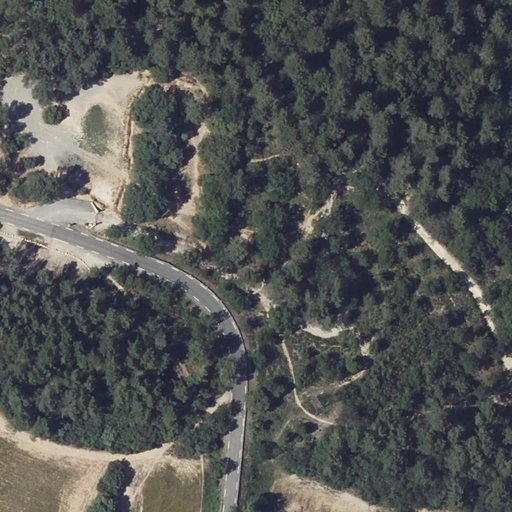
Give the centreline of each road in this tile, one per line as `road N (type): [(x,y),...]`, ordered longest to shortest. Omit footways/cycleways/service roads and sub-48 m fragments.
road 1 (track): [(511,380),(468,280),(365,168),(339,175),(320,218),(344,308),(328,331),(164,244),(97,219),(55,213),(30,221)]
road 2 (tertiary): [(248,352),(234,315),(202,283),(0,213)]
road 3 (track): [(0,417),(71,453),(137,454),(209,411)]
road 4 (tertiary): [(248,352),(244,511)]
